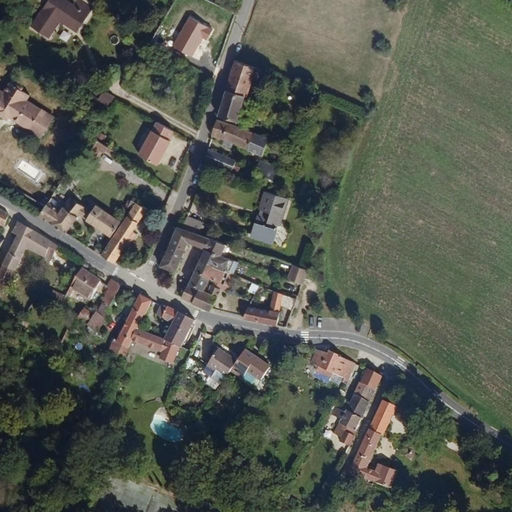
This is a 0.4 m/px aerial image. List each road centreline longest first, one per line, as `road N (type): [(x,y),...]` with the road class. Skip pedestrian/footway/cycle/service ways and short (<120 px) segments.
road 1 (tertiary): [(141,286),(224,322),(364,344),(511,445)]
road 2 (residential): [(141,286),(195,166),(248,0)]
road 3 (track): [(395,360),(322,511)]
road 4 (tertiary): [(0,202),(141,286)]
